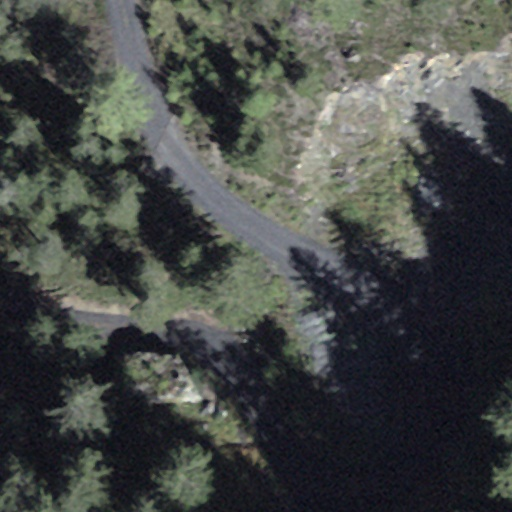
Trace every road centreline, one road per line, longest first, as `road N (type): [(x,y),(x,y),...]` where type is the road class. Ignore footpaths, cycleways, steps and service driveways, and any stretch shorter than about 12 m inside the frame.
road 1 (track): [(120,0),(147,101),(185,169),(246,223),(391,318),(424,367),(429,421),(414,459),(373,481),(328,482)]
road 2 (track): [(328,482),(297,464),(242,388),(194,343),(0,301)]
